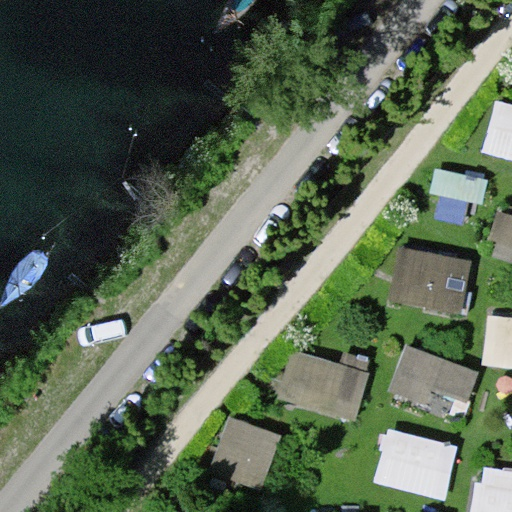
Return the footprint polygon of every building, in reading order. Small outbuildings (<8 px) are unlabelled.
[(511,90),(507,89),(490,138),(511,145),(511,90)] [(472,305),(483,249),(410,235),(399,291),(472,305)] [(511,304),(498,302),(492,353),(511,355),(511,304)] [(302,337),(289,392),(366,411),(379,356),(302,337)] [(399,383),(458,402),(472,355),(414,337),(399,383)] [(272,481),(294,426),(241,405),(219,460),(272,481)] [(452,490),(467,436),(398,418),(384,471),(452,490)] [(511,511),(511,465),(483,463),(478,511),(511,511)] [(323,511),(374,511),(375,507),(325,501),(323,511)]
